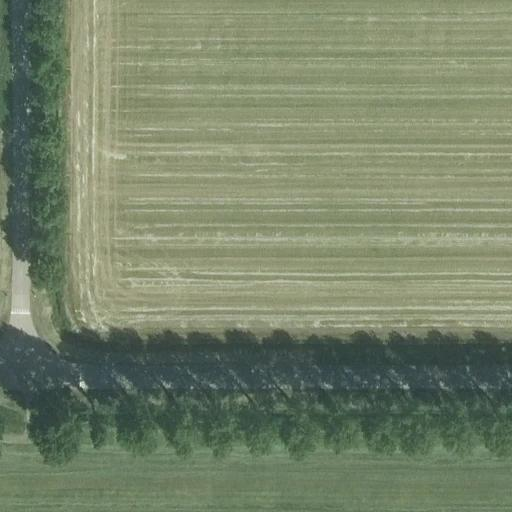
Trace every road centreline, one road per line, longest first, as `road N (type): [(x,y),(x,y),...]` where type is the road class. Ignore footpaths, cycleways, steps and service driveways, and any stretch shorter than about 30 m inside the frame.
road 1 (unclassified): [(84,377),(511,377)]
road 2 (unclassified): [(19,377),(19,0)]
